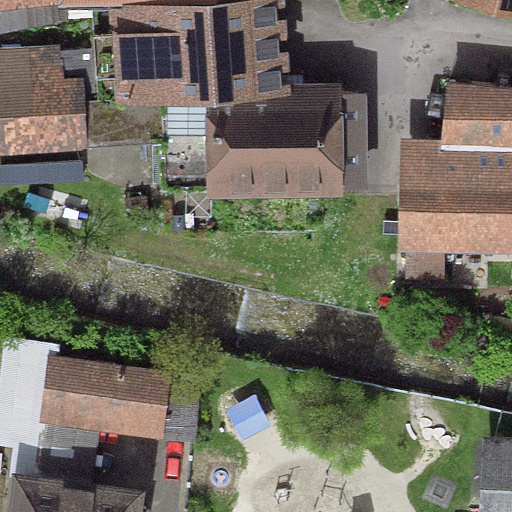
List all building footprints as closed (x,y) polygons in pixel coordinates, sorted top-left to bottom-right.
[(205,94),(205,90),(276,89),(270,0),(204,0),(110,6),(90,7),(97,101),(111,100),(160,97),(205,94)] [(511,0),(461,0),(511,12),(511,0)] [(0,146),(73,142),(69,81),(0,85),(0,146)] [(404,243),(511,244),(511,93),(446,86),(437,171),(405,171),(404,243)] [(336,89),(276,89),(205,90),(205,94),(160,97),(161,191),(337,187),(336,89)] [(156,430),(156,434),(190,437),(194,379),(52,363),(54,347),(4,342),(0,376),(0,442),(67,451),(71,419),(156,430)] [(511,511),(511,447),(490,447),(486,511),(511,511)] [(128,511),(131,495),(16,479),(11,511),(128,511)]
